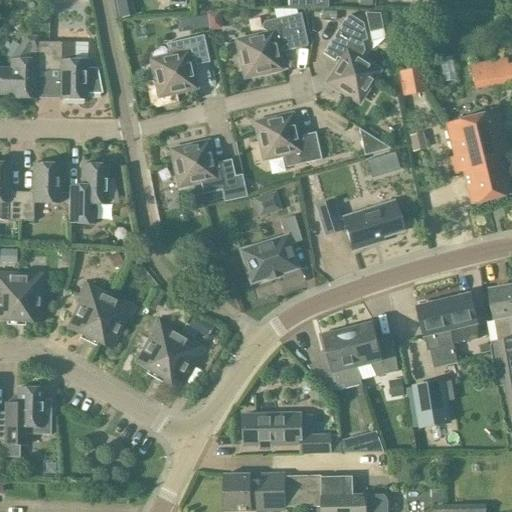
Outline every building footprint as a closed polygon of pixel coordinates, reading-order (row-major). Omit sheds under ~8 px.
[(369,32),(382,29),(383,29),(380,13),(365,13),(369,32)] [(290,16),(275,20),(264,22),(262,26),(263,30),(266,32),(267,36),(254,39),(253,38),(244,40),(238,49),(241,58),(242,58),(246,77),(280,69),(276,47),(280,46),(281,50),(308,44),(301,14),(296,15),(290,16)] [(371,86),(375,78),(373,68),(365,63),(364,64),(360,61),(366,51),(363,41),(368,40),(365,24),(352,15),(347,16),(323,54),(335,62),(338,58),(343,61),(329,83),(359,102),(369,85),(371,86)] [(165,45),(168,57),(159,59),(153,68),(155,77),(156,77),(156,80),(145,83),(150,104),(157,109),(178,104),(176,92),(194,88),(189,63),(195,61),(196,66),(210,63),(204,36),(179,41),(165,45)] [(49,72),(49,43),(37,42),(37,37),(26,37),(11,60),(10,60),(10,69),(0,69),(0,95),(10,95),(10,99),(36,100),(37,72),(49,72)] [(97,69),(87,69),(87,61),(76,61),(76,43),(49,43),(49,72),(60,72),(60,100),(86,100),(86,94),(102,94),(97,69)] [(506,59),(482,63),(470,65),(474,89),(486,87),(511,82),(511,66),(507,67),(506,59)] [(406,97),(428,91),(421,66),(399,73),(406,97)] [(511,161),(499,111),(446,124),(458,174),(463,172),(471,206),(510,196),(502,163),(511,161)] [(262,153),(271,159),(283,156),(286,168),(322,160),(316,133),(302,136),(303,141),(297,142),(291,117),(257,125),(261,144),(260,144),(262,153)] [(248,198),(243,175),(235,177),(231,160),(217,163),(218,168),(213,169),(207,144),(172,152),(177,171),(175,171),(177,180),(187,186),(196,184),(195,183),(209,180),(210,184),(208,187),(208,190),(213,193),(222,191),(225,203),(248,198)] [(394,151),(381,156),(386,172),(399,168),(394,151)] [(20,221),(21,192),(9,192),(9,164),(0,163),(0,220),(1,221),(20,221)] [(29,192),(21,192),(20,221),(32,221),(32,204),(59,204),(59,165),(33,165),(33,189),(29,192)] [(115,170),(108,170),(108,166),(81,165),(81,187),(69,187),(69,193),(68,223),(95,224),(95,205),(107,205),(107,204),(119,204),(114,178),(115,178),(115,170)] [(252,195),(255,217),(279,214),(277,193),(252,195)] [(334,202),(317,207),(326,236),(343,230),(343,229),(347,228),(354,251),(375,244),(374,240),(405,231),(395,202),(340,220),(334,202)] [(241,252),(251,284),(269,278),(269,280),(280,276),(280,275),(297,269),(290,246),(302,242),(294,217),(280,222),(285,238),(241,252)] [(45,275),(0,273),(0,321),(40,323),(41,290),(45,290),(45,275)] [(81,299),(67,329),(111,350),(125,320),(129,322),(135,308),(84,284),(78,297),(81,299)] [(496,321),(500,342),(511,339),(511,287),(491,291),(496,321)] [(456,344),(470,341),(481,339),(478,326),(479,327),(473,296),(446,302),(456,344)] [(431,351),(433,361),(457,356),(454,345),(456,345),(456,344),(446,302),(419,308),(426,338),(429,351),(431,351)] [(151,335),(134,364),(177,388),(194,359),(197,361),(204,349),(155,320),(148,333),(151,335)] [(359,328),(349,331),(359,368),(372,365),(378,377),(400,372),(395,343),(380,347),(376,331),(378,330),(376,322),(358,326),(359,328)] [(362,381),(362,380),(359,368),(349,331),(340,333),(339,331),(322,336),(325,348),(327,348),(330,359),(320,361),(309,367),(334,392),(338,391),(338,392),(347,390),(364,386),(362,381)] [(511,339),(500,342),(511,415),(511,339)] [(446,402),(443,383),(443,382),(412,387),(420,429),(450,423),(446,402)] [(27,446),(27,428),(43,428),(43,389),(17,389),(17,403),(6,403),(5,446),(5,458),(20,458),(20,446),(27,446)] [(341,436),(331,437),(303,437),(302,414),(246,415),(246,446),(288,445),(288,442),(302,442),(302,454),(342,453),(341,436)] [(378,431),(343,440),(348,457),(382,448),(378,431)] [(288,508),(322,508),(322,497),(355,496),(355,477),(324,478),(324,477),(287,478),(287,474),(226,475),(227,511),(288,511),(288,508)] [(369,496),(355,496),(322,497),(322,508),(322,511),(387,511),(387,501),(383,496),(369,496)]
